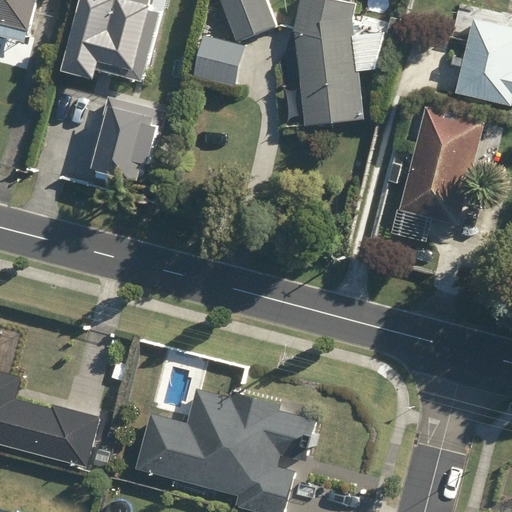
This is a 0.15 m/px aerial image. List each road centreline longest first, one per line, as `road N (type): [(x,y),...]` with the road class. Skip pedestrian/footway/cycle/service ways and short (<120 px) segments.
road 1 (tertiary): [(0,226),(465,346)]
road 2 (residential): [(465,346),(420,511)]
